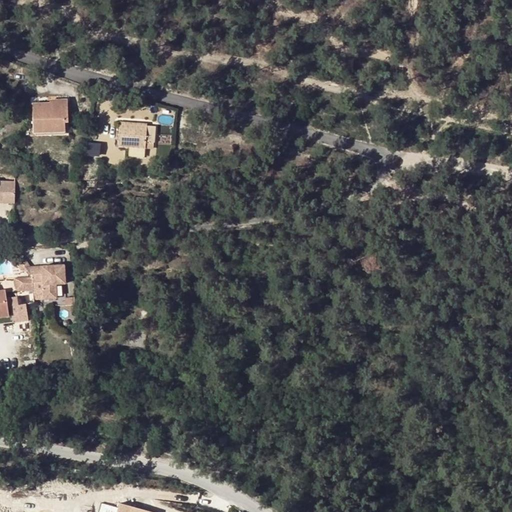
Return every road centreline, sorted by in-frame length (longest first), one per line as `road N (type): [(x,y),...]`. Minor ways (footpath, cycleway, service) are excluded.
road 1 (track): [(397,153),(0,45)]
road 2 (unclassified): [(258,511),(169,469),(0,438)]
